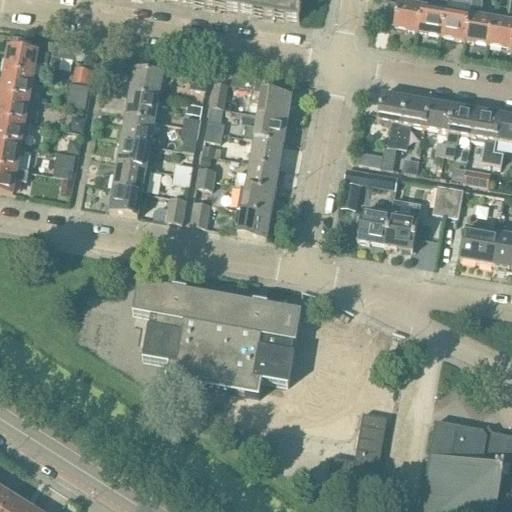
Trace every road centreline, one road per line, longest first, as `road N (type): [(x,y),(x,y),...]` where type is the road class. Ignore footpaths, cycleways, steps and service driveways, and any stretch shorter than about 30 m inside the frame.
road 1 (residential): [(337,63),(0,2)]
road 2 (residential): [(299,274),(0,219)]
road 3 (residential): [(299,274),(337,63)]
road 4 (residential): [(342,281),(511,369)]
road 5 (residential): [(511,94),(337,63)]
road 6 (residential): [(511,312),(342,281)]
road 7 (tertiary): [(144,511),(0,420)]
